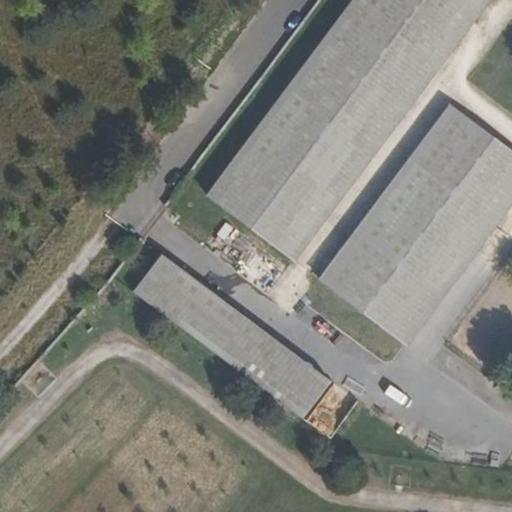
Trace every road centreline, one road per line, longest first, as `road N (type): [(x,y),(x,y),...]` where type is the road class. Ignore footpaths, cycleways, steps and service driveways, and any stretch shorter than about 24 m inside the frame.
road 1 (unclassified): [(117,222),(292,0)]
road 2 (track): [(0,352),(117,222)]
